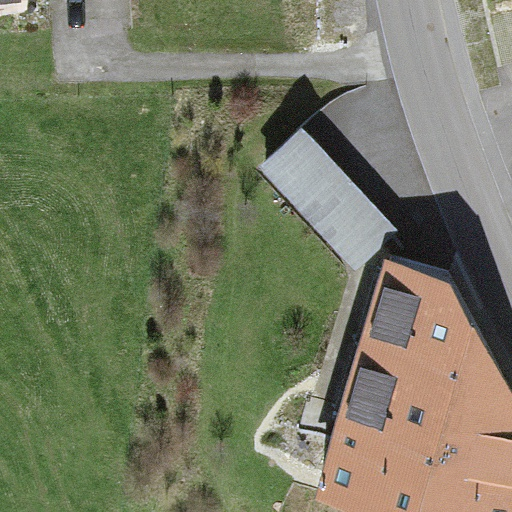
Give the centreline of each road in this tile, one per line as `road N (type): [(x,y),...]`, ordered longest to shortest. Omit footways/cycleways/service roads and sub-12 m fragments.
road 1 (unknown): [(419,43),(119,68)]
road 2 (secondary): [(405,0),(466,198)]
